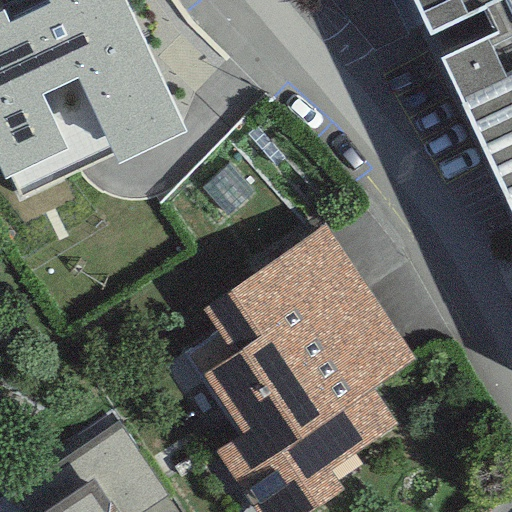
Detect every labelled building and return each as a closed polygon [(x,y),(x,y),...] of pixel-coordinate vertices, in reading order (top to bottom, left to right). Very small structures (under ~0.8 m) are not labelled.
[(50,0),(0,0),(0,129),(14,153),(109,96),(50,0)] [(511,0),(419,0),(511,196),(511,0)] [(327,222),(202,304),(232,351),(202,370),(241,430),(217,446),(260,511),(298,511),(342,484),(330,466),(398,422),(371,381),(413,353),(327,222)] [(15,492),(28,511),(37,511),(94,475),(117,511),(139,511),(167,493),(120,422),(15,492)] [(37,511),(117,511),(94,475),(37,511)]
